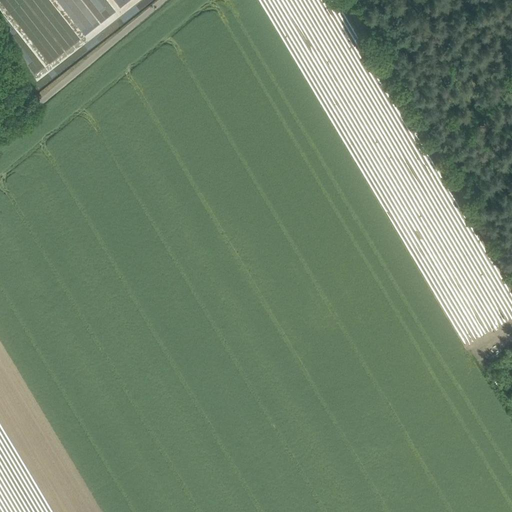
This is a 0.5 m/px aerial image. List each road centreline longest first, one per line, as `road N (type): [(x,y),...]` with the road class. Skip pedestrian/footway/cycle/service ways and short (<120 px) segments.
road 1 (track): [(511,285),(343,0)]
road 2 (unclassified): [(162,0),(0,136)]
